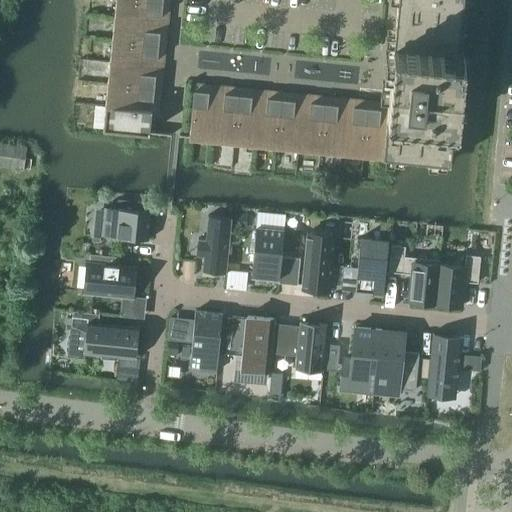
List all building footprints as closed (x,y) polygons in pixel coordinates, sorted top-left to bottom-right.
[(141,0),(114,0),(113,19),(167,24),(169,3),(141,0)] [(388,102),(383,156),(448,163),(449,163),(450,161),(454,120),(455,120),(457,120),(457,118),(464,54),(463,54),(464,53),(462,52),(461,52),(466,0),(397,0),(397,2),(397,6),(396,14),(396,15),(395,23),(394,27),(395,27),(394,35),(393,37),(394,37),(393,45),(392,49),(393,49),(392,57),(391,57),(391,58),(392,59),(391,66),(390,66),(390,70),(391,70),(390,78),(389,78),(389,80),(390,80),(389,88),(388,88),(388,92),(388,100),(387,100),(387,101),(387,102),(388,102)] [(113,19),(111,40),(165,46),(167,24),(113,19)] [(111,40),(109,62),(163,67),(165,46),(111,40)] [(109,62),(107,83),(160,89),(163,67),(109,62)] [(107,83),(104,105),(158,110),(160,89),(107,83)] [(188,137),(211,139),(217,85),(194,83),(189,134),(188,134),(188,137)] [(211,139),(233,142),(238,88),(217,85),(211,139)] [(233,142),(254,144),(260,90),(238,88),(233,142)] [(254,144),(276,146),(281,92),(260,90),(254,144)] [(276,146),(297,148),(303,94),(281,92),(276,146)] [(297,148),(319,150),(324,96),(303,94),(297,148)] [(319,150),(340,152),(346,98),(324,96),(319,150)] [(340,152),(362,154),(367,100),(346,98),(340,152)] [(362,154),(383,156),(388,102),(387,102),(367,100),(362,154)] [(158,110),(104,105),(102,126),(103,126),(103,128),(104,128),(104,129),(141,132),(149,133),(149,130),(150,121),(150,120),(150,119),(151,111),(158,112),(158,110)] [(0,164),(27,169),(31,144),(0,139),(0,164)] [(103,209),(100,235),(148,240),(151,211),(132,209),(133,201),(117,199),(116,208),(103,206),(103,209)] [(198,238),(196,256),(203,256),(202,271),(225,273),(231,218),(207,215),(205,239),(198,238)] [(255,228),(250,276),(278,278),(281,256),(283,230),(255,228)] [(330,285),(333,253),(335,235),(331,235),(332,234),(330,234),(330,235),(311,233),(311,232),(310,232),(310,233),(307,232),(306,236),(305,236),(305,238),(306,238),(303,271),(302,283),(300,283),(300,285),(301,285),(301,288),(304,289),(304,290),(305,290),(305,289),(325,291),(325,292),(326,292),(326,291),(329,291),(330,285)] [(360,238),(355,292),(382,295),(388,241),(360,238)] [(438,264),(439,264),(440,260),(413,257),(404,256),(405,246),(391,245),(388,272),(411,274),(411,282),(409,301),(435,304),(438,264)] [(88,263),(87,263),(84,292),(121,296),(132,297),(135,268),(117,266),(108,265),(109,256),(89,254),(88,263)] [(464,267),(439,264),(438,264),(435,304),(460,306),(463,282),(477,283),(479,264),(479,256),(465,255),(464,267)] [(278,278),(278,283),(297,285),(299,258),(281,256),(278,278)] [(227,286),(247,287),(248,269),(228,268),(227,286)] [(331,285),(330,285),(331,285),(341,286),(342,270),(332,269),(331,285)] [(115,357),(115,358),(117,358),(117,356),(134,358),(137,328),(97,324),(98,314),(72,311),(71,326),(86,333),(84,353),(101,355),(100,357),(101,357),(102,356),(115,357)] [(195,311),(189,369),(216,372),(222,314),(195,311)] [(170,314),(169,339),(192,340),(193,315),(170,314)] [(246,316),(240,370),(268,373),(274,319),(246,316)] [(315,323),(307,322),(306,321),(306,322),(299,321),(298,326),(295,356),(294,369),(322,372),(327,324),(319,323),(318,323),(318,324),(315,323)] [(372,393),(373,393),(379,329),(354,327),(351,359),(343,358),(340,390),(342,390),(372,393)] [(379,329),(373,393),(374,393),(397,395),(398,390),(414,392),(415,381),(417,364),(418,353),(402,352),(404,332),(379,329)] [(222,334),(220,354),(236,355),(238,335),(222,334)] [(453,338),(433,336),(432,335),(431,339),(426,395),(430,396),(447,397),(447,395),(444,395),(445,383),(448,383),(449,382),(455,383),(457,368),(457,365),(457,357),(458,353),(458,347),(452,347),(453,338)] [(166,355),(176,356),(177,344),(168,343),(166,355)] [(479,371),(480,358),(471,357),(470,370),(479,371)] [(280,397),(282,375),(271,373),(269,396),(280,397)]
